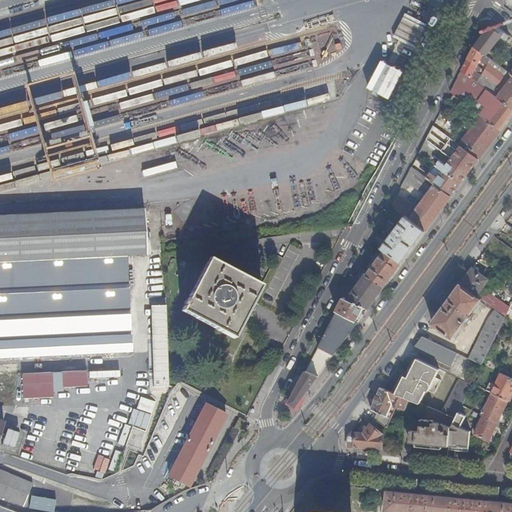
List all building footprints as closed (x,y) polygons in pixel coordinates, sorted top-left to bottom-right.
[(388,63),(383,61),(370,90),(393,100),(429,24),(406,13),(394,38),(399,40),(388,63)] [(477,48),(491,59),(505,40),(509,35),(498,27),(491,28),(477,48)] [(477,48),(475,47),(469,59),(478,66),(482,59),(489,64),(491,59),(477,48)] [(463,70),(479,82),(482,77),(482,76),(475,72),(478,66),(469,59),(463,70)] [(479,82),(511,106),(511,74),(491,59),(489,64),(506,77),(497,89),(482,77),(479,82)] [(482,116),(501,130),(511,114),(511,106),(479,82),(463,70),(451,93),(454,95),(466,104),(482,116)] [(462,110),(466,104),(454,95),(450,101),(462,110)] [(471,130),(490,145),(501,130),(482,116),(471,130)] [(427,139),(439,148),(448,136),(434,125),(427,139)] [(461,146),(479,159),(490,145),(471,130),(460,145),(461,146)] [(427,139),(420,153),(430,160),(439,148),(427,139)] [(452,158),(470,171),(479,159),(461,146),(456,153),(445,146),(442,150),(452,158)] [(443,170),(461,183),(470,171),(452,158),(447,165),(436,158),(433,163),(436,166),(443,170)] [(430,193),(437,184),(428,177),(413,166),(403,185),(408,189),(412,183),(420,189),(422,187),(430,193)] [(438,178),(443,170),(436,166),(431,173),(438,178)] [(437,184),(452,195),(461,183),(443,170),(438,178),(431,173),(428,177),(437,184)] [(14,173),(0,176),(0,183),(16,179),(14,173)] [(411,219),(426,230),(452,195),(437,184),(430,193),(411,219)] [(406,216),(407,217),(414,207),(397,195),(392,205),(406,216)] [(132,351),(130,303),(128,255),(146,254),(144,209),(71,212),(0,215),(0,357),(93,353),(93,355),(98,355),(99,353),(132,351)] [(386,249),(403,261),(426,230),(411,219),(407,217),(406,216),(387,241),(383,247),(386,249)] [(374,240),(383,247),(387,241),(378,234),(374,240)] [(369,273),(386,285),(403,261),(386,249),(369,273)] [(184,301),(182,305),(185,306),(181,311),(235,338),(262,286),(208,260),(187,302),(184,301)] [(461,284),(482,299),(496,309),(506,317),(510,308),(483,287),(489,279),(474,268),(461,284)] [(356,280),(361,284),(369,273),(364,270),(356,280)] [(361,284),(349,299),(365,307),(369,309),(377,297),(386,285),(369,273),(361,284)] [(461,284),(433,322),(454,337),(465,321),(467,322),(471,315),(470,315),(482,299),(461,284)] [(341,304),(338,310),(357,320),(360,313),(361,314),(365,307),(349,299),(345,297),(341,304)] [(151,305),(155,386),(169,385),(166,304),(151,305)] [(491,316),(469,357),(478,362),(483,364),(487,356),(497,335),(506,317),(496,309),(491,316)] [(335,354),(359,321),(357,320),(338,310),(328,330),(319,346),(335,354)] [(459,353),(423,335),(415,347),(456,367),(459,353)] [(318,376),(335,354),(319,346),(304,370),(318,376)] [(440,369),(418,358),(409,376),(405,374),(396,392),(410,398),(420,402),(427,389),(434,392),(441,379),(437,376),(440,369)] [(483,364),(478,362),(473,372),(478,374),(483,364)] [(87,370),(62,371),(64,388),(88,386),(87,370)] [(294,409),(318,376),(304,370),(285,404),(294,409)] [(24,399),(54,397),(52,371),(22,373),(24,399)] [(511,377),(502,373),(493,392),(493,393),(509,400),(510,400),(511,401),(511,400),(511,377)] [(473,385),(459,378),(443,412),(456,418),(459,412),(463,405),(473,385)] [(396,392),(382,387),(372,410),(379,412),(376,419),(386,427),(389,427),(397,406),(406,410),(410,398),(396,392)] [(509,400),(493,393),(484,412),(484,413),(500,420),(510,400),(509,400)] [(155,401),(141,396),(137,408),(151,413),(155,401)] [(206,404),(198,420),(170,476),(190,486),(227,415),(206,404)] [(421,432),(419,443),(450,445),(452,427),(456,418),(443,412),(427,406),(423,416),(421,432)] [(134,408),(128,425),(133,426),(146,431),(151,414),(134,408)] [(450,445),(450,446),(454,446),(454,441),(457,441),(457,445),(470,446),(471,432),(472,431),(461,426),(467,415),(459,412),(456,418),(452,427),(450,445)] [(484,413),(483,415),(484,416),(498,423),(500,420),(484,413)] [(498,423),(484,416),(476,433),(490,440),(498,423)] [(348,437),(347,445),(383,449),(385,434),(371,423),(365,431),(365,436),(353,431),(348,437)] [(140,450),(146,431),(133,426),(126,445),(140,450)] [(20,432),(8,428),(3,443),(15,448),(20,432)] [(419,443),(421,432),(412,431),(411,442),(419,443)] [(33,483),(0,469),(0,496),(24,506),(33,483)] [(511,511),(511,502),(387,490),(385,510),(404,511),(511,511)] [(53,511),(56,500),(32,496),(30,508),(51,511),(53,511)]
